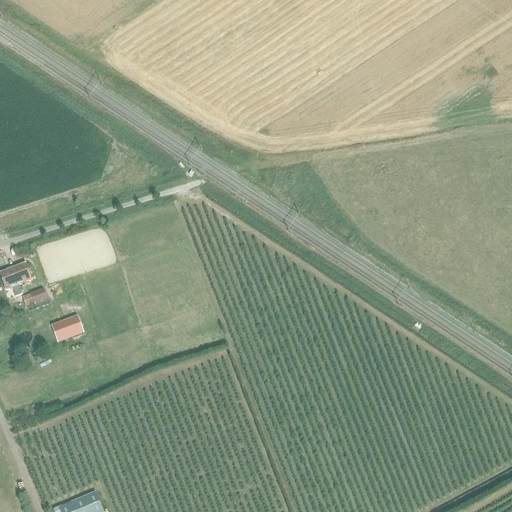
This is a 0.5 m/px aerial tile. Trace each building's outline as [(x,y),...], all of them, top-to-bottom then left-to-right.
[(19,286),(32,281),(25,264),(0,274),(0,278),(5,292),(13,289),(16,297),(22,294),(19,286)] [(45,289),(31,295),(35,305),(49,299),(45,289)] [(26,308),(35,305),(31,295),(22,298),(26,308)] [(37,310),(50,305),(48,300),(35,306),(37,310)] [(36,456),(48,451),(46,446),(35,451),(36,456)] [(105,511),(97,492),(54,510),(54,511),(105,511)]
